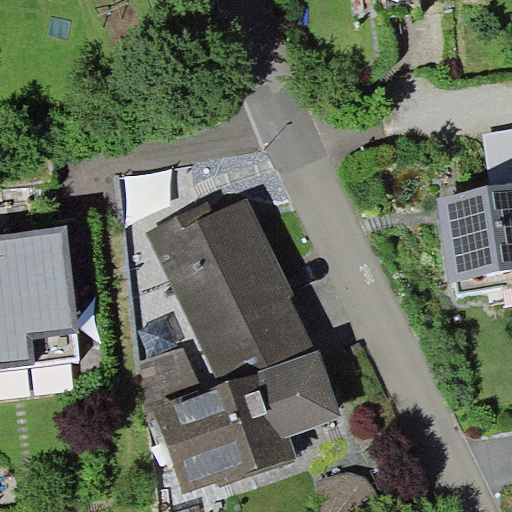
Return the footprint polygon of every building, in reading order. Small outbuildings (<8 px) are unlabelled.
[(511,128),(483,133),(491,189),(511,186),(511,128)] [(511,186),(491,189),(436,197),(447,280),(456,279),(511,271),(511,186)] [(343,417),(319,349),(249,198),(215,212),(209,201),(146,232),(220,384),(205,390),(153,407),(184,493),(217,482),(219,487),(297,460),(288,436),(343,417)] [(67,224),(0,233),(0,369),(81,361),(67,224)] [(511,271),(456,279),(458,293),(511,286),(511,271)] [(146,410),(153,407),(205,390),(184,348),(141,362),(146,410)]
